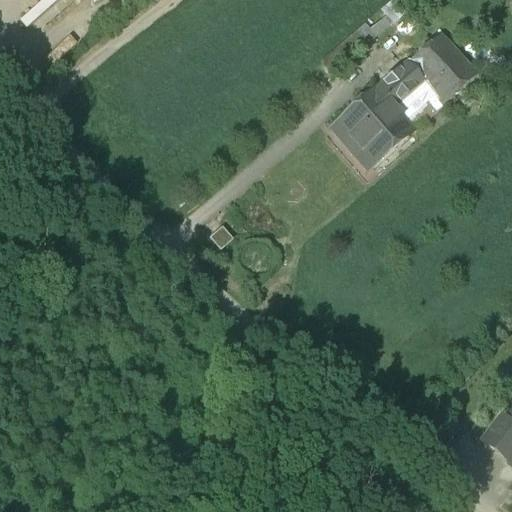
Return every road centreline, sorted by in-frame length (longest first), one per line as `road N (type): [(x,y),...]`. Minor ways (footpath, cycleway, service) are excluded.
road 1 (unclassified): [(0,86),(209,302),(484,511)]
road 2 (track): [(167,0),(27,112),(0,145)]
